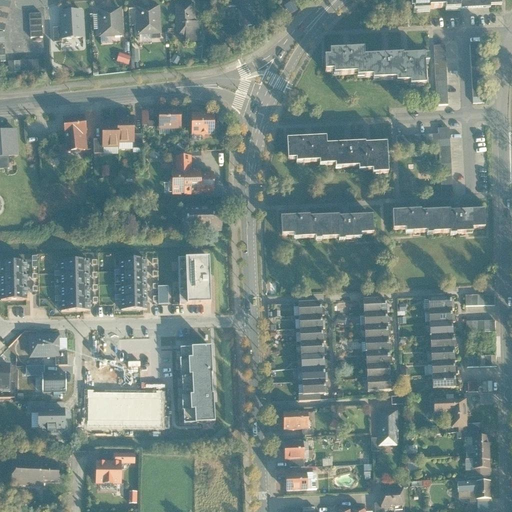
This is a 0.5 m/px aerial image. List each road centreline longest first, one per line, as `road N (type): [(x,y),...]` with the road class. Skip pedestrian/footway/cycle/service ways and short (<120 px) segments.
road 1 (residential): [(510,511),(500,115)]
road 2 (tertiary): [(252,321),(249,167),(265,103)]
road 3 (residential): [(0,106),(193,86)]
road 4 (tertiary): [(261,511),(252,321)]
road 5 (residential): [(252,321),(77,325)]
